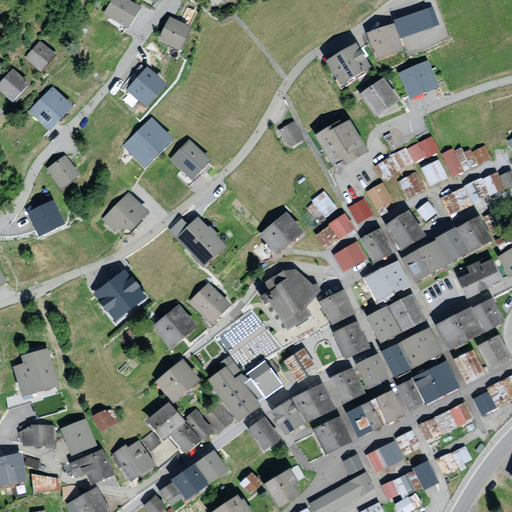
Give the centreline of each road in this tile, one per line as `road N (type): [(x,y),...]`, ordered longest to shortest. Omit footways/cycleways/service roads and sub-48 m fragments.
road 1 (residential): [(400,0),(311,56),(247,150),(190,205),(124,253),(0,306)]
road 2 (residential): [(187,467),(329,375),(511,285)]
road 3 (residential): [(0,226),(40,158),(173,0)]
road 4 (residential): [(291,511),(306,501),(316,469),(511,372)]
road 5 (residential): [(338,201),(378,141),(511,81)]
road 6 (residential): [(185,357),(271,274),(288,267),(336,273),(326,255)]
road 7 (residential): [(0,447),(73,481),(121,491),(187,467)]
road 8 (residential): [(511,199),(342,286)]
